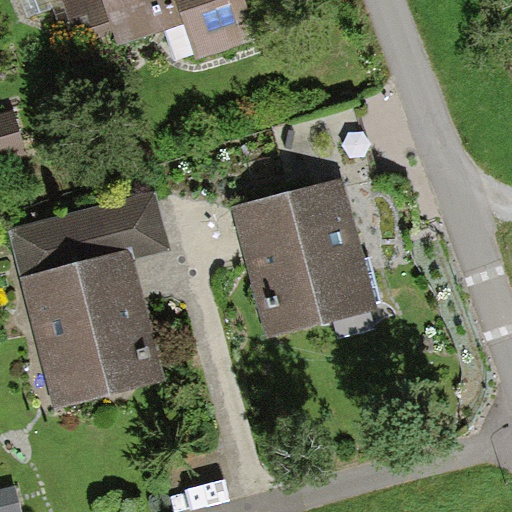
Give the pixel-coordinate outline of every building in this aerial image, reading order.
[(69,0),(59,4),(75,52),(111,41),(116,56),(184,33),(196,68),(258,47),(242,0),(69,0)] [(0,167),(29,158),(16,115),(0,119),(0,167)] [(345,189),(235,216),(265,344),(376,317),(345,189)] [(151,198),(14,237),(63,409),(163,381),(129,263),(167,253),(151,198)] [(13,511),(8,492),(0,494),(0,511),(13,511)]
